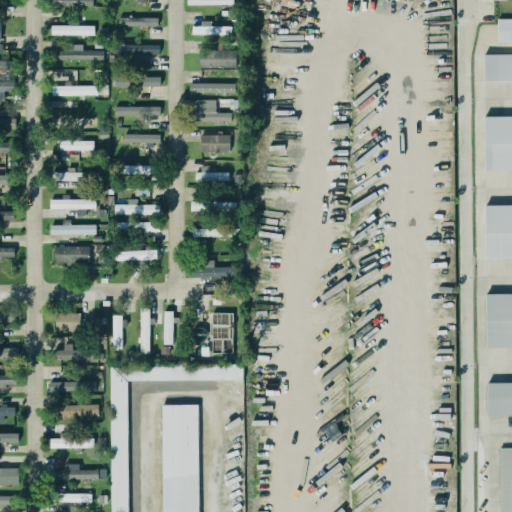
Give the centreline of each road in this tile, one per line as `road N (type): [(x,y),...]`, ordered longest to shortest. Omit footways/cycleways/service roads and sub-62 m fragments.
road 1 (residential): [(33,511),(31,0)]
road 2 (residential): [(181,289),(178,0)]
road 3 (residential): [(0,291),(181,289)]
